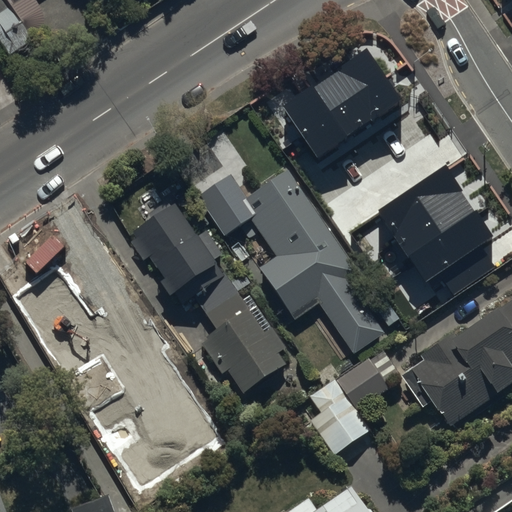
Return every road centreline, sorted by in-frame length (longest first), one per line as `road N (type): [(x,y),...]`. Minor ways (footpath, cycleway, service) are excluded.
road 1 (secondary): [(0,188),(277,0)]
road 2 (tertiary): [(511,119),(437,0)]
